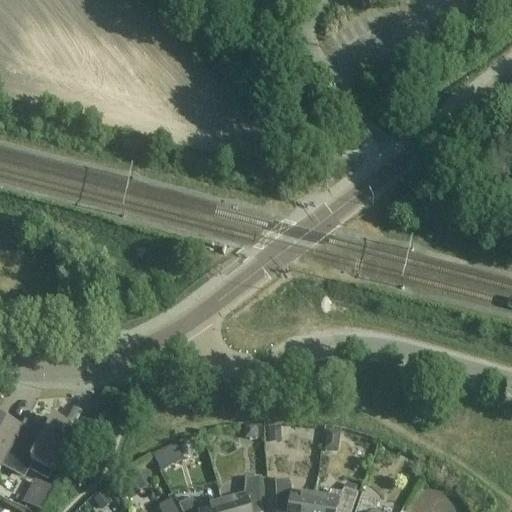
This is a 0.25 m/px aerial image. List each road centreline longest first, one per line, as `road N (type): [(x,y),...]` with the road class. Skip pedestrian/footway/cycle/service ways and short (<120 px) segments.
road 1 (tertiary): [(185,324),(511,76)]
road 2 (unclassified): [(511,382),(360,344),(303,348),(244,369),(228,365),(185,324)]
road 3 (tertiary): [(0,369),(99,365),(185,324)]
